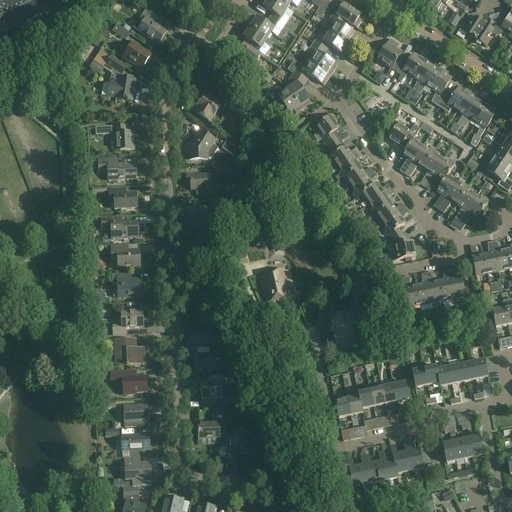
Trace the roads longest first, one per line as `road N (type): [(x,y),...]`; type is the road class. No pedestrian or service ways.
road 1 (residential): [(164,122),(183,465),(195,478),(273,495),(286,511)]
road 2 (residential): [(331,451),(314,372),(325,296),(357,265),(420,266),(462,243)]
road 3 (residential): [(339,101),(428,222),(462,243)]
road 4 (residential): [(331,451),(483,405)]
road 5 (residential): [(511,88),(393,4)]
road 6 (residential): [(218,17),(195,26),(166,66),(164,122)]
road 7 (residential): [(463,142),(354,73)]
road 8 (unknown): [(317,328),(256,294),(242,243)]
